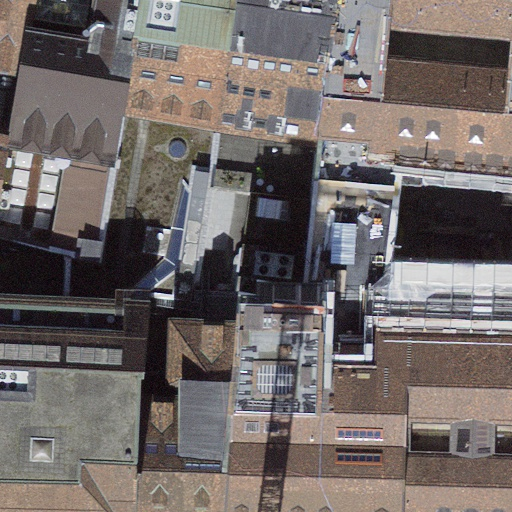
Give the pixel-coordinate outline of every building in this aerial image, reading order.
[(0,0),(0,168),(28,15),(30,0),(0,0)] [(30,0),(28,15),(0,168),(0,230),(51,244),(98,255),(139,0),(30,0)] [(150,295),(192,301),(195,280),(197,281),(234,0),(139,0),(98,255),(97,270),(151,276),(150,295)] [(176,320),(237,322),(240,289),(257,291),(258,278),(305,286),(322,124),(318,123),(335,0),(234,0),(197,281),(195,280),(192,301),(150,295),(143,370),(175,371),(176,320)] [(511,511),(511,0),(335,0),(318,123),(322,124),(305,286),(258,278),(257,291),(240,289),(237,322),(228,423),(222,511),(511,511)] [(0,511),(132,511),(140,370),(143,370),(150,295),(151,276),(97,270),(98,255),(51,244),(0,230),(0,511)] [(175,371),(143,370),(140,370),(132,511),(222,511),(228,423),(237,322),(176,320),(175,371)]
